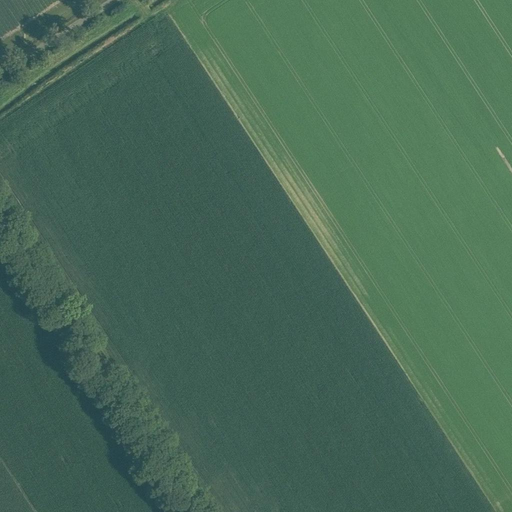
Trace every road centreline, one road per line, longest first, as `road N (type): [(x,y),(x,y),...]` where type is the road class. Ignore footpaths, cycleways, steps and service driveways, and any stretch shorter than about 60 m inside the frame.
road 1 (tertiary): [(193,511),(0,218)]
road 2 (unclassified): [(0,74),(113,0)]
